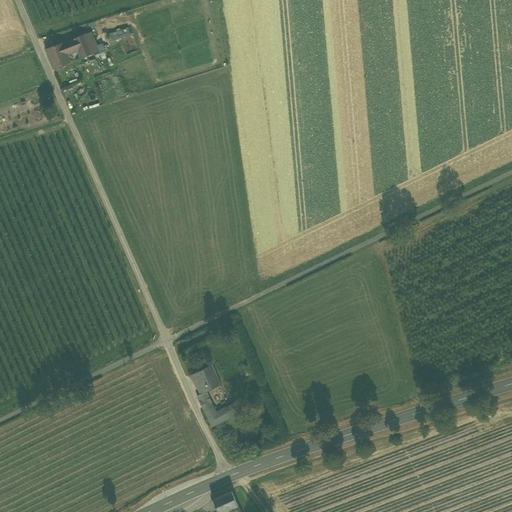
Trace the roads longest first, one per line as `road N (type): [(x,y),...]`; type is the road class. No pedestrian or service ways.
road 1 (residential): [(232,473),(17,0)]
road 2 (secondary): [(511,383),(232,473)]
